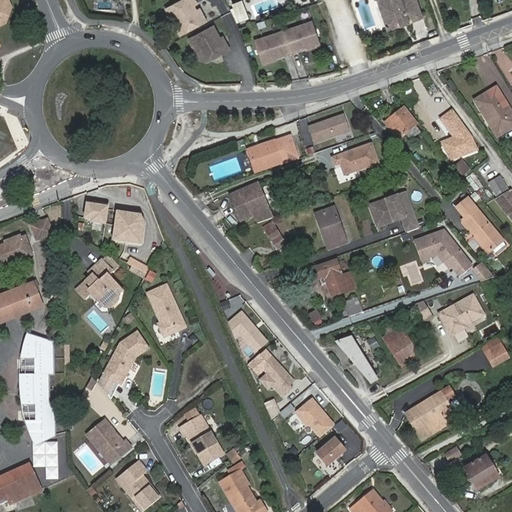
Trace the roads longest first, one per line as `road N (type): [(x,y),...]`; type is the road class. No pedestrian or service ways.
road 1 (tertiary): [(145,154),(390,446)]
road 2 (tertiary): [(511,24),(313,94),(168,99)]
road 3 (tertiary): [(168,99),(153,61),(137,47),(101,36),(69,45)]
